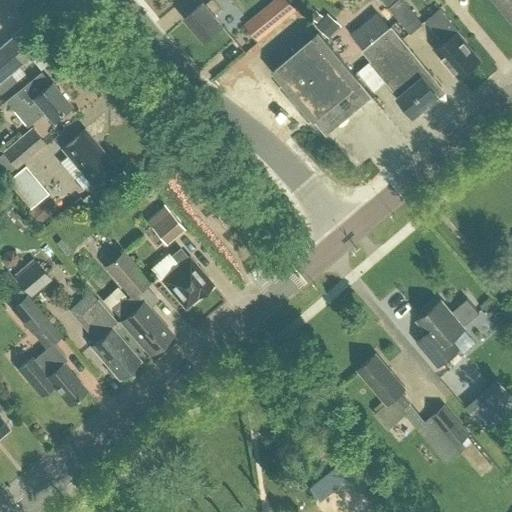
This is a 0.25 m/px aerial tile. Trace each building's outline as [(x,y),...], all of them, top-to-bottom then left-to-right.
[(215,0),(209,0),(206,3),(203,0),(186,15),(205,37),(222,23),(214,14),(222,8),(215,0)] [(288,0),(277,0),(246,25),(257,38),(294,7),(288,0)] [(422,23),(401,0),(397,0),(388,8),(410,33),(422,23)] [(511,0),(495,0),(511,20),(511,0)] [(435,48),(458,76),(480,59),(465,41),(467,40),(440,7),(425,19),(444,41),(435,48)] [(398,95),(397,96),(413,115),(438,94),(436,91),(442,86),(392,25),(362,49),(370,59),(369,60),(398,95)] [(313,118),(326,134),(372,95),(359,80),(359,79),(318,31),(272,70),(313,118)] [(0,80),(29,55),(12,34),(0,44),(0,80)] [(11,105),(28,125),(46,110),(53,118),(70,103),(51,81),(50,82),(41,71),(16,91),(21,97),(11,105)] [(0,149),(0,153),(12,168),(42,143),(28,127),(0,149)] [(103,155),(106,152),(84,128),(62,147),(68,154),(59,161),(73,178),(82,171),(92,183),(112,166),(103,155)] [(19,168),(2,182),(18,201),(35,187),(19,168)] [(26,211),(37,223),(53,209),(42,197),(26,211)] [(182,227),(167,210),(149,226),(163,243),(182,227)] [(212,284),(179,247),(171,254),(180,265),(162,280),(171,291),(173,290),(185,304),(196,294),(198,296),(201,294),(204,294),(209,291),(209,287),(212,284)] [(121,320),(150,353),(169,336),(152,317),(155,314),(143,300),(143,301),(134,291),(148,279),(123,249),(104,265),(129,293),(113,307),(123,318),(121,320)] [(13,277),(29,295),(49,278),(33,259),(13,277)] [(10,306),(32,331),(47,317),(25,292),(10,306)] [(89,343),(118,377),(139,359),(110,326),(116,321),(95,298),(79,313),(97,337),(89,343)] [(428,331),(417,340),(423,346),(438,365),(458,348),(450,339),(464,327),(462,325),(479,312),(467,298),(451,311),(440,299),(417,318),(428,331)] [(51,342),(32,358),(29,355),(15,368),(41,397),(51,387),(68,407),(88,389),(62,361),(65,358),(51,342)] [(409,401),(400,391),(405,387),(376,353),(358,368),(387,402),(375,413),(387,428),(404,414),(400,409),(409,401)] [(511,393),(502,382),(491,392),(506,409),(511,403),(511,393)] [(430,415),(456,445),(470,433),(444,403),(430,415)] [(0,433),(8,427),(0,416),(0,409),(2,407),(0,404),(0,433)]
